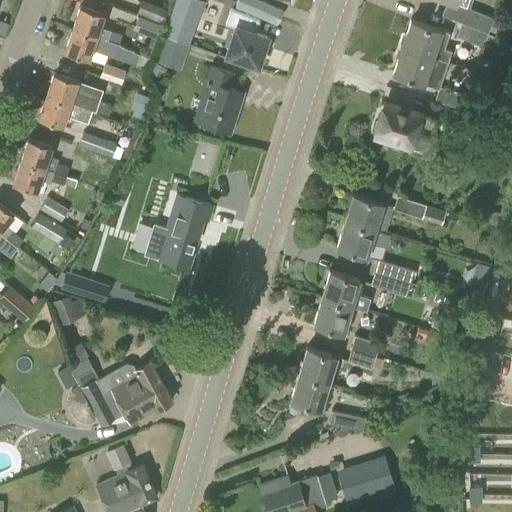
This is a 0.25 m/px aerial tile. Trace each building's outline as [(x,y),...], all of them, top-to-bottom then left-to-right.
[(162,23),(167,9),(144,0),(142,0),(137,13),(162,23)] [(178,0),(201,8),(204,0),(178,0)] [(72,27),(125,45),(128,36),(110,30),(111,29),(99,25),(104,12),(80,4),(72,27)] [(258,64),(267,36),(256,32),(260,20),(231,8),(226,24),(236,27),(227,54),(258,64)] [(465,23),(488,31),(493,16),(469,8),(465,23)] [(155,37),(161,24),(138,15),(133,28),(155,37)] [(402,45),(448,61),(452,50),(436,45),(441,29),(411,19),(402,45)] [(488,31),(465,23),(461,21),(456,36),(483,45),(488,31)] [(123,50),(125,45),(72,27),(64,51),(88,59),(92,48),(116,56),(118,49),(123,50)] [(159,45),(185,54),(189,44),(163,35),(159,45)] [(181,67),(185,54),(159,45),(154,58),(181,67)] [(444,71),(448,61),(402,45),(393,72),(423,82),(436,86),(441,70),(444,71)] [(120,83),(125,70),(104,63),(100,76),(120,83)] [(229,130),(242,90),(227,85),(232,72),(210,65),(205,81),(209,83),(197,120),(229,130)] [(46,94),(92,110),(95,100),(83,96),(84,93),(74,90),(77,79),(54,71),(46,94)] [(476,113),(481,100),(439,85),(434,99),(476,113)] [(88,122),(92,110),(46,94),(38,118),(62,125),(65,115),(88,122)] [(99,99),(95,110),(108,115),(112,103),(99,99)] [(430,135),(436,118),(419,112),(419,111),(386,101),(380,120),(377,121),(375,127),(377,130),(376,135),(408,145),(413,130),(430,135)] [(473,138),(480,116),(445,105),(438,126),(449,130),(448,132),(461,137),(462,134),(473,138)] [(111,156),(116,143),(83,130),(78,143),(111,156)] [(20,160),(77,179),(80,171),(69,167),(69,166),(56,162),(57,159),(48,155),(52,144),(28,137),(20,160)] [(105,170),(109,158),(76,145),(71,157),(105,170)] [(74,186),(77,179),(20,160),(12,183),(36,191),(40,178),(51,182),(52,180),(63,184),(64,183),(74,186)] [(118,214),(127,191),(111,184),(105,198),(107,198),(103,208),(118,214)] [(344,219),(374,229),(383,202),(352,192),(344,219)] [(207,218),(211,203),(177,193),(157,256),(185,265),(201,216),(207,218)] [(397,194),(392,208),(441,223),(446,209),(425,203),(425,204),(397,194)] [(61,219),(68,208),(48,195),(41,207),(61,219)] [(0,232),(17,246),(23,238),(12,230),(13,229),(5,223),(14,212),(0,202),(0,232)] [(497,225),(501,212),(486,208),(483,221),(497,225)] [(58,241),(66,228),(40,212),(32,225),(58,241)] [(390,233),(374,229),(344,219),(336,246),(366,256),(370,242),(386,246),(390,233)] [(12,253),(17,246),(0,232),(0,247),(2,245),(12,253)] [(374,271),(409,282),(413,269),(378,258),(374,271)] [(490,265),(476,261),(469,289),(483,293),(490,265)] [(511,263),(500,261),(499,269),(511,272),(511,265),(511,263)] [(351,305),(366,310),(370,297),(355,292),(359,278),(329,269),(321,296),(351,305)] [(499,269),(497,277),(509,279),(511,272),(499,269)] [(130,289),(132,277),(103,271),(100,283),(130,289)] [(406,293),(409,282),(374,271),(370,282),(406,293)] [(88,295),(93,280),(68,272),(63,286),(88,295)] [(34,305),(8,283),(0,292),(0,299),(14,312),(22,319),(34,305)] [(55,300),(62,320),(77,315),(70,296),(55,300)] [(343,332),(351,305),(321,296),(313,323),(343,332)] [(489,313),(487,321),(499,324),(501,316),(489,313)] [(487,321),(485,328),(497,331),(499,324),(487,321)] [(446,334),(419,326),(416,336),(443,344),(446,334)] [(351,347),(375,355),(379,342),(355,334),(351,347)] [(447,339),(444,351),(464,356),(467,344),(447,339)] [(298,372),(328,381),(336,355),(306,346),(298,372)] [(372,366),(375,355),(351,347),(347,359),(372,366)] [(98,376),(87,355),(69,365),(78,382),(80,385),(98,376)] [(156,407),(172,398),(150,359),(135,367),(132,363),(126,361),(98,376),(80,385),(78,382),(74,384),(68,391),(66,401),(68,412),(77,421),(87,424),(96,422),(100,418),(102,411),(111,406),(109,401),(116,397),(129,421),(155,406),(156,407)] [(68,364),(56,370),(66,387),(77,381),(68,364)] [(328,382),(328,381),(298,372),(290,399),(324,409),(332,383),(328,382)] [(471,393),(469,401),(481,403),(482,395),(471,393)] [(362,430),(365,416),(332,409),(329,423),(362,430)] [(105,449),(113,466),(130,458),(123,441),(105,449)] [(477,444),(464,444),(465,452),(477,452),(477,444)] [(477,452),(465,452),(465,460),(477,459),(477,452)] [(347,502),(395,487),(386,458),(338,473),(347,502)] [(109,511),(145,511),(141,502),(157,495),(142,462),(126,469),(126,470),(96,483),(109,511)] [(326,504),(316,473),(290,481),(288,474),(259,483),(267,511),(285,511),(291,510),(291,511),(316,511),(315,507),(326,504)] [(479,484),(467,484),(467,492),(479,492),(479,484)] [(479,492),(467,492),(468,500),(480,500),(479,492)]
